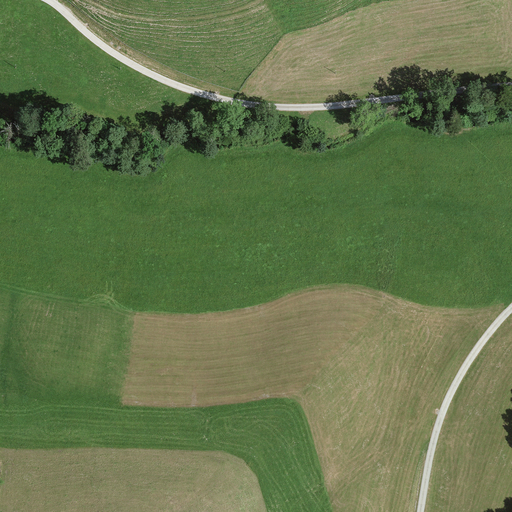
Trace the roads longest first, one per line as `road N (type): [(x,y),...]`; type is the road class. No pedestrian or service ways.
road 1 (track): [(44,0),(145,71),(257,105),(511,86)]
road 2 (track): [(421,511),(444,409),(479,345),(511,309)]
